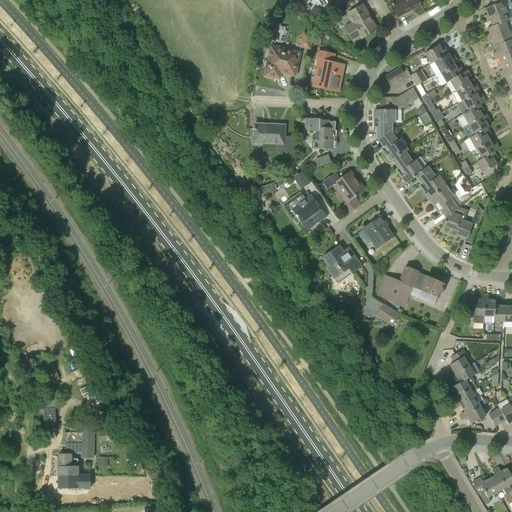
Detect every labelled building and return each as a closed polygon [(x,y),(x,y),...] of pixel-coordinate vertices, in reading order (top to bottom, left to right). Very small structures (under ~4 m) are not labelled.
[(404,12),(419,3),(417,0),(393,0),(390,2),(398,17),(404,14),(404,12)] [(511,9),(508,0),(504,0),(501,1),(501,3),(485,9),(487,15),(483,16),(484,20),(506,11),(511,9)] [(350,23),(344,26),(353,41),(360,37),(361,39),(376,30),(362,5),(346,15),(350,23)] [(309,13),(316,19),(322,12),(317,8),(316,9),(314,7),(309,13)] [(491,27),(505,22),(505,23),(509,21),(506,11),(484,20),(485,23),(489,22),(491,27)] [(325,27),(332,23),(329,18),(322,22),(325,27)] [(485,36),(486,40),(508,31),(505,23),(505,22),(491,27),(487,29),(489,35),(485,36)] [(493,47),(511,40),(508,31),(486,40),(488,43),(491,41),(493,47)] [(313,34),(304,32),(302,32),(299,48),(310,50),(313,34)] [(493,57),(511,50),(511,41),(511,40),(493,47),(496,53),(492,54),(493,57)] [(269,59),(268,58),(264,76),(279,79),(280,73),(295,76),(300,52),(270,46),(269,53),(270,54),(269,59)] [(431,65),(433,63),(448,54),(444,48),(441,50),(438,46),(424,54),(431,65)] [(500,65),(511,60),(511,50),(493,57),(494,61),(498,59),(500,65)] [(313,77),(311,77),(310,85),(310,87),(311,87),(312,86),(313,86),(312,86),(338,92),(343,66),(332,63),(334,55),(317,52),(315,60),(316,60),(313,77)] [(439,73),(454,65),(457,63),(454,57),(450,59),(448,54),(433,63),(439,73)] [(500,75),(511,70),(511,60),(500,65),(502,71),(499,72),(500,75)] [(454,65),(439,73),(445,83),(449,81),(463,73),(460,67),(456,69),(454,65)] [(406,78),(402,70),(400,68),(395,71),(401,82),(406,78)] [(409,76),(410,76),(405,68),(402,70),(406,78),(409,76)] [(409,76),(413,82),(423,76),(420,70),(410,76),(409,76)] [(507,83),(511,80),(511,70),(500,75),(501,79),(505,77),(507,83)] [(395,85),(401,82),(395,71),(389,74),(395,85)] [(449,81),(455,92),(469,83),(467,79),(470,77),(467,71),(463,73),(449,81)] [(390,88),(395,85),(389,74),(384,77),(390,88)] [(413,82),(415,87),(419,85),(426,81),(423,76),(413,82)] [(461,102),(475,94),(479,92),(475,86),(472,88),(469,83),(455,92),(461,102)] [(413,102),(418,99),(412,89),(407,92),(413,102)] [(407,105),(413,102),(407,92),(401,95),(407,105)] [(428,108),(432,105),(426,94),(425,95),(421,97),(428,108)] [(461,102),(467,112),(467,113),(480,105),(485,102),(481,96),(478,98),(475,94),(461,102)] [(399,111),(407,105),(401,95),(397,98),(397,111),(399,111)] [(414,108),(418,115),(424,112),(420,105),(414,108)] [(433,117),(440,114),(438,109),(435,111),(432,105),(428,108),(433,117)] [(467,112),(461,115),(468,126),(482,117),(480,113),(483,111),(480,105),(467,113),(467,112)] [(374,128),(377,128),(377,138),(392,133),(392,123),(395,123),(395,111),(391,111),(385,111),(379,111),(373,111),(374,128)] [(419,116),(424,125),(431,122),(426,113),(419,116)] [(440,128),(444,126),(441,120),(443,119),(440,114),(433,117),(440,128)] [(468,126),(474,136),(487,129),(488,128),(486,124),(489,122),(486,115),(482,117),(468,126)] [(311,140),(311,149),(332,150),(333,130),(334,130),(335,122),(329,122),(329,121),(319,120),(319,119),(305,119),(304,131),(315,131),(314,140),(311,140)] [(253,145),(283,146),(284,126),(254,125),(254,129),(253,129),(253,145)] [(444,126),(440,128),(446,139),(450,136),(444,126)] [(475,149),(489,141),(487,137),(490,135),(487,129),(474,136),(469,139),(475,149)] [(381,149),(390,163),(393,161),(392,160),(405,152),(408,150),(400,139),(398,141),(392,133),(377,138),(383,147),(381,149)] [(451,149),(456,146),(452,140),(448,143),(451,149)] [(475,149),(481,159),(481,160),(493,153),(499,150),(495,144),(492,146),(489,141),(475,149)] [(456,146),(451,149),(455,155),(459,152),(456,146)] [(396,170),(405,184),(416,176),(423,171),(422,170),(415,160),(412,162),(405,152),(392,160),(393,161),(398,168),(396,170)] [(493,161),(497,159),(493,153),(481,160),(481,159),(476,162),(482,173),(496,165),(493,161)] [(328,155),(314,159),(317,168),(331,163),(328,155)] [(421,184),(419,185),(429,199),(446,187),(438,176),(435,177),(427,166),(422,170),(423,171),(416,176),(421,184)] [(300,189),(310,182),(304,172),(291,177),(300,189)] [(348,202),(364,191),(350,172),(339,180),(335,174),(323,182),(327,189),(332,186),(336,190),(338,188),(348,202)] [(260,178),(257,177),(254,178),(253,182),(254,185),(257,186),(260,185),(262,182),(260,178)] [(264,198),(263,195),(260,187),(253,190),(257,200),(264,198)] [(446,218),(453,214),(457,207),(450,199),(453,197),(449,191),(446,187),(429,199),(438,212),(441,211),(446,218)] [(310,195),(290,209),(306,232),(313,227),(306,218),(314,213),(320,222),(326,217),(310,195)] [(511,213),(511,212),(508,207),(503,210),(507,217),(511,213)] [(452,215),(446,218),(445,221),(444,221),(444,223),(441,232),(457,238),(458,235),(467,238),(471,225),(459,221),(460,217),(462,211),(456,209),(453,214),(452,215)] [(475,213),(471,223),(478,225),(478,226),(479,222),(482,216),(481,216),(475,213)] [(376,249),(386,242),(394,237),(384,223),(386,222),(382,216),(362,230),(376,249)] [(510,236),(511,231),(503,223),(500,231),(510,236)] [(497,236),(508,241),(510,236),(500,231),(497,236)] [(495,242),(505,247),(508,241),(497,236),(495,242)] [(492,248),(502,253),(505,247),(495,242),(492,248)] [(351,274),(362,267),(350,251),(345,255),(339,246),(322,258),(327,266),(325,268),(337,284),(351,274)] [(293,260),(300,255),(295,247),(287,252),(293,260)] [(489,253),(500,258),(502,253),(492,248),(489,253)] [(500,258),(489,253),(487,259),(497,264),(500,258)] [(405,306),(412,288),(438,298),(444,285),(426,277),(417,273),(418,272),(405,267),(399,282),(385,277),(378,295),(405,306)] [(483,316),(484,316),(485,295),(481,295),(481,300),(474,300),(474,305),(468,305),(467,318),(473,318),(473,324),(483,324),(483,316)] [(484,316),(493,317),(494,317),(495,301),(488,300),(488,295),(485,295),(484,316)] [(493,322),(504,322),(505,306),(498,306),(498,301),(495,301),(494,317),(493,317),(493,322)] [(396,313),(383,304),(375,316),(392,327),(400,315),(399,315),(396,313)] [(407,321),(402,330),(412,335),(417,327),(407,321)] [(450,377),(469,366),(464,358),(466,356),(462,350),(450,357),(453,363),(449,365),(453,371),(448,374),(450,377)] [(38,363),(32,365),(25,368),(30,380),(45,374),(46,376),(36,380),(38,387),(59,379),(56,372),(55,373),(54,371),(56,370),(50,355),(48,355),(48,354),(37,359),(38,363)] [(460,384),(471,377),(474,375),(469,366),(450,377),(451,380),(456,377),(459,383),(460,384)] [(450,397),(451,400),(475,386),(473,383),(474,382),(471,377),(460,384),(459,383),(450,388),(454,394),(450,397)] [(457,400),(461,406),(475,398),(472,392),(476,389),(475,386),(451,400),(453,403),(457,400)] [(398,400),(405,398),(403,389),(397,390),(398,400)] [(460,415),(461,418),(480,407),(485,404),(483,400),(478,403),(475,398),(461,406),(464,412),(460,415)] [(56,426),(55,408),(56,408),(56,401),(40,401),(40,409),(43,408),(44,426),(56,426)] [(511,411),(511,409),(509,405),(500,410),(499,408),(493,412),(500,423),(505,420),(508,425),(511,422),(511,411)] [(480,407),(461,418),(463,421),(468,418),(471,424),(485,416),(480,407)] [(495,427),(500,423),(493,412),(488,415),(495,427)] [(81,457),(94,458),(94,449),(94,427),(81,427),(81,428),(65,428),(65,453),(81,453),(81,457)] [(99,436),(99,442),(106,442),(112,442),(112,436),(106,436),(106,431),(98,431),(98,436),(99,436)] [(58,476),(78,476),(78,475),(78,466),(78,459),(72,459),(72,454),(58,454),(58,476)] [(107,458),(97,458),(97,467),(107,467),(107,458)] [(511,491),(509,486),(511,484),(511,478),(509,473),(507,468),(500,472),(498,468),(495,469),(508,492),(511,491)] [(505,494),(508,492),(495,469),(492,471),(494,475),(489,479),(497,493),(502,490),(505,494)] [(90,475),(78,475),(78,476),(58,476),(58,489),(68,489),(76,488),(90,488),(90,475)] [(488,498),(497,493),(489,479),(483,482),(480,478),(472,482),(479,495),(485,505),(490,502),(488,498)]
